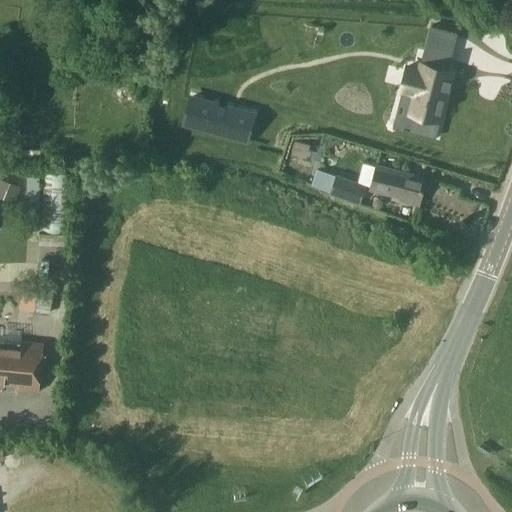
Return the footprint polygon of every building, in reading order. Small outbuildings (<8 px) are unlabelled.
[(408,66),(401,93),(412,95),(408,111),(441,120),(448,90),(449,90),(450,89),(449,89),(451,81),(452,81),(452,80),(451,80),(453,73),(448,72),(450,64),(422,56),(419,69),(408,66)] [(252,114),(191,97),(184,122),(246,139),(252,114)] [(17,154),(19,124),(3,123),(1,153),(17,154)] [(425,180),(376,167),(370,189),(401,197),(400,199),(419,205),(425,180)] [(366,186),(336,175),(329,194),(360,204),(366,186)] [(38,243),(70,245),(75,179),(43,177),(38,243)] [(0,200),(13,206),(20,191),(0,182),(0,200)] [(24,284),(20,310),(47,315),(52,289),(49,289),(36,286),(24,284)] [(0,383),(17,386),(16,389),(39,392),(44,344),(21,342),(21,346),(0,344),(0,383)]
